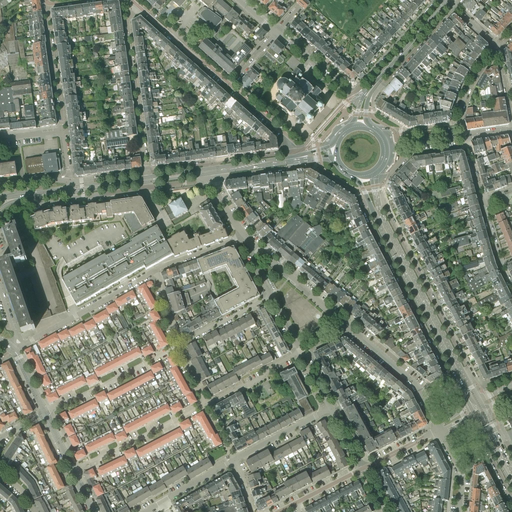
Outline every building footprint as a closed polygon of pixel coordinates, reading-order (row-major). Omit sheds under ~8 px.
[(6,0),(5,0),(0,4),(1,7),(1,9),(9,4),(6,0)] [(160,0),(153,7),(158,11),(166,2),(165,2),(167,0),(166,0),(160,0)] [(225,18),(232,10),(220,0),(175,0),(174,2),(179,8),(186,0),(198,0),(208,8),(207,9),(206,9),(205,9),(204,9),(203,9),(202,10),(198,14),(198,15),(198,16),(198,17),(213,29),(214,29),(215,29),(220,23),(225,18)] [(274,13),(282,4),(279,2),(280,0),(275,0),(276,0),(276,1),(269,9),(274,13)] [(305,10),(310,4),(306,0),(297,0),(297,1),(296,2),(305,10)] [(414,14),(418,9),(411,3),(408,7),(404,3),(406,0),(400,0),(400,1),(403,4),(414,14)] [(418,9),(422,4),(418,0),(408,0),(411,3),(418,9)] [(476,10),(477,9),(467,0),(466,0),(463,4),(463,7),(473,16),(477,11),(476,10)] [(481,10),(481,11),(484,8),(480,5),(479,4),(478,3),(481,1),(480,0),(467,0),(477,9),(478,8),(481,10)] [(112,12),(120,11),(119,3),(117,2),(108,3),(109,9),(112,9),(112,12)] [(286,10),(287,11),(292,7),(288,3),(286,5),(284,7),(282,4),(274,13),(279,18),(286,10)] [(511,17),(511,11),(504,3),(502,5),(507,10),(505,11),(511,17)] [(90,17),(97,16),(95,4),(88,5),(90,17)] [(104,15),(104,14),(102,4),(95,4),(97,16),(104,15)] [(409,18),(414,14),(403,4),(399,9),(400,10),(409,18)] [(84,18),(90,17),(88,5),(82,6),(84,18)] [(84,18),(82,6),(75,7),(76,19),(84,18)] [(69,20),(76,19),(75,7),(68,8),(69,20)] [(507,27),(511,23),(499,12),(494,8),(493,7),(491,9),(497,15),(497,14),(500,17),(499,19),(507,27)] [(66,20),(69,20),(68,8),(61,9),(62,18),(63,19),(66,19),(66,20)] [(61,18),(62,18),(61,9),(56,10),(51,10),(52,12),(53,21),(57,20),(62,19),(61,18)] [(234,23),(238,19),(237,18),(239,16),(232,10),(225,18),(230,23),(230,22),(232,24),(233,22),(234,23)] [(405,23),(409,18),(400,10),(398,12),(397,11),(394,14),(396,15),(405,23)] [(479,22),(483,18),(486,15),(481,11),(481,10),(474,17),(479,22)] [(511,23),(511,21),(511,17),(505,11),(503,12),(501,10),(499,12),(511,23)] [(110,20),(121,18),(120,11),(112,12),(108,13),(109,20),(110,20)] [(30,20),(43,18),(42,12),(31,13),(29,13),(30,20)] [(401,28),(405,23),(396,15),(394,18),(389,13),(387,16),(390,19),(401,28)] [(504,30),(507,27),(499,19),(495,16),(493,14),(491,15),(494,17),(493,18),(498,22),(497,24),(504,30)] [(291,26),(295,30),(304,21),(306,18),(304,16),(302,18),(299,16),(291,26)] [(451,17),(462,28),(463,28),(465,25),(455,16),(452,16),(451,17)] [(461,30),(462,28),(451,17),(448,21),(455,27),(457,26),(459,28),(461,30)] [(111,27),(122,26),(121,18),(110,20),(110,22),(111,27)] [(142,30),(143,28),(148,24),(142,18),(139,18),(136,20),(142,30)] [(396,33),(401,28),(390,19),(388,21),(386,18),(383,21),(396,32),(396,33)] [(243,31),(244,32),(250,24),(244,19),(242,21),(241,20),(240,21),(238,19),(234,23),(233,22),(232,24),(229,27),(232,29),(234,31),(235,30),(233,28),(236,25),(237,26),(242,30),(242,29),(244,30),(243,31)] [(147,40),(146,37),(143,37),(143,34),(142,34),(139,34),(139,32),(140,32),(139,31),(142,30),(136,20),(132,22),(134,42),(143,41),(147,40)] [(396,33),(396,32),(383,21),(382,20),(380,23),(385,27),(383,29),(383,30),(392,38),(396,33)] [(295,30),(300,34),(311,23),(308,21),(306,23),(304,21),(295,30)] [(305,39),(316,26),(314,24),(312,21),(311,23),(300,34),(305,39)] [(462,42),(465,37),(458,30),(455,27),(448,21),(443,26),(453,35),(455,33),(458,35),(459,37),(458,39),(462,42)] [(500,34),(504,30),(497,24),(495,22),(493,24),(494,25),(493,26),(496,29),(500,34)] [(4,30),(5,43),(9,66),(21,65),(20,64),(26,63),(25,58),(24,49),(26,49),(26,46),(24,47),(23,40),(15,41),(14,28),(13,23),(8,27),(4,30)] [(31,33),(44,31),(43,24),(30,26),(31,33)] [(144,33),(147,35),(153,29),(148,24),(143,28),(145,29),(146,30),(144,32),(144,33)] [(252,33),(251,33),(255,29),(250,24),(244,32),(246,34),(245,35),(245,34),(244,35),(248,38),(248,37),(252,33)] [(500,34),(496,29),(493,26),(491,24),(487,28),(492,33),(496,36),(498,36),(500,34)] [(310,43),(315,47),(326,35),(324,33),(325,32),(322,29),(320,28),(317,25),(316,26),(305,39),(310,43)] [(112,34),(123,32),(122,26),(111,27),(112,34)] [(452,36),(453,35),(443,26),(439,30),(449,40),(450,38),(448,35),(449,33),(452,36)] [(254,42),(258,45),(262,41),(265,36),(268,33),(262,28),(260,30),(258,28),(255,32),(256,33),(254,35),(257,38),(256,39),(257,41),(256,40),(254,42)] [(149,37),(154,41),(160,34),(153,29),(147,35),(146,37),(147,40),(149,37)] [(383,47),(388,43),(381,36),(380,36),(374,30),(372,33),(376,37),(374,39),(383,47)] [(388,43),(392,38),(383,30),(381,32),(379,30),(377,32),(381,36),(388,43)] [(434,35),(442,42),(447,47),(453,53),(451,55),(457,58),(459,55),(461,52),(456,49),(457,48),(453,44),(450,41),(449,40),(439,30),(434,35)] [(56,40),(67,38),(66,32),(65,32),(55,33),(56,40)] [(112,34),(100,35),(101,38),(114,37),(115,42),(124,41),(123,32),(112,34)] [(155,46),(157,48),(165,39),(160,34),(154,41),(153,42),(152,43),(155,46)] [(466,36),(470,40),(483,53),(488,48),(488,45),(478,37),(476,40),(474,39),(471,36),(468,34),(466,36)] [(320,52),(327,43),(325,41),(326,40),(326,41),(329,38),(326,35),(315,47),(320,52)] [(430,40),(444,54),(447,51),(440,45),(442,42),(434,35),(430,40)] [(461,52),(465,46),(466,46),(469,42),(470,40),(466,36),(465,37),(462,42),(458,39),(457,39),(453,44),(457,48),(456,49),(461,52)] [(56,46),(68,44),(68,40),(70,39),(69,38),(68,38),(67,38),(56,40),(56,46)] [(379,52),(383,47),(374,39),(373,38),(369,43),(379,52)] [(162,48),(164,50),(170,44),(165,39),(157,48),(156,49),(159,52),(160,50),(162,48)] [(199,48),(207,55),(214,47),(206,39),(199,48)] [(324,56),(331,49),(332,47),(330,46),(331,45),(330,44),(332,42),(330,40),(327,43),(320,52),(324,56)] [(374,57),(379,52),(369,43),(365,40),(363,42),(367,47),(365,49),(366,50),(374,57)] [(442,56),(444,54),(430,40),(426,45),(435,54),(437,55),(438,53),(442,56)] [(479,57),(483,53),(470,40),(469,42),(466,46),(472,51),(479,57)] [(112,49),(125,47),(124,41),(115,42),(110,43),(110,46),(110,47),(107,47),(108,50),(112,49)] [(222,69),(230,76),(239,66),(249,54),(254,49),(246,41),(240,48),(241,48),(231,59),(222,69)] [(284,61),(284,59),(285,58),(280,54),(285,49),(277,41),(267,53),(269,55),(277,62),(277,61),(280,64),(281,64),(284,61)] [(9,66),(5,43),(0,45),(0,69),(1,71),(4,69),(9,66)] [(33,52),(46,50),(46,47),(47,46),(46,43),(35,45),(32,45),(33,52)] [(58,53),(71,51),(71,47),(69,47),(69,44),(68,44),(56,46),(57,49),(58,50),(58,53)] [(165,53),(168,55),(175,48),(170,44),(164,50),(166,52),(165,53)] [(222,69),(231,59),(227,55),(226,57),(222,53),(222,52),(222,51),(222,50),(216,45),(214,47),(207,55),(222,69)] [(370,62),(374,57),(366,50),(364,52),(361,49),(357,45),(355,48),(357,50),(358,51),(359,52),(362,54),(370,62)] [(421,50),(430,59),(435,63),(438,61),(436,59),(433,57),(435,54),(426,45),(421,50)] [(136,54),(145,53),(145,50),(149,49),(148,46),(146,46),(144,47),(135,48),(136,54)] [(475,63),(479,57),(472,51),(466,46),(465,46),(461,52),(462,53),(463,54),(475,63)] [(169,59),(171,61),(179,52),(175,48),(168,55),(166,57),(169,59)] [(329,60),(338,51),(335,49),(333,51),(331,49),(324,56),(329,60)] [(334,65),(341,58),(338,56),(342,52),(339,49),(338,51),(329,60),(334,65)] [(34,62),(47,60),(47,57),(48,56),(48,55),(47,54),(46,50),(33,52),(34,62)] [(428,62),(430,59),(421,50),(417,55),(429,66),(431,64),(428,62)] [(59,60),(71,58),(70,55),(72,55),(71,51),(58,53),(59,56),(58,57),(58,59),(59,60)] [(174,66),(174,67),(184,56),(179,52),(171,61),(173,64),(172,65),(174,66)] [(113,58),(108,58),(108,62),(127,60),(126,53),(113,55),(113,58)] [(366,67),(370,62),(362,54),(360,56),(359,55),(356,58),(357,59),(366,67)] [(471,68),(475,63),(463,54),(461,56),(464,59),(463,62),(471,68)] [(427,68),(429,66),(417,55),(412,60),(422,69),(425,67),(427,68)] [(178,68),(180,70),(189,61),(184,56),(174,67),(177,69),(178,68)] [(334,65),(339,69),(347,61),(348,59),(346,57),(345,58),(342,56),(341,58),(334,65)] [(60,67),(73,65),(73,61),(71,61),(71,58),(59,60),(60,61),(59,62),(59,63),(60,64),(60,67)] [(344,73),(349,68),(350,66),(353,63),(353,59),(350,63),(347,61),(339,69),(344,73)] [(362,71),(366,67),(357,59),(354,61),(356,63),(354,64),(355,65),(362,71)] [(37,69),(49,67),(48,67),(49,66),(49,64),(48,63),(47,60),(34,62),(35,66),(36,66),(37,69)] [(419,71),(422,69),(412,60),(408,65),(421,78),(424,75),(419,71)] [(468,72),(471,68),(463,62),(461,61),(460,63),(456,60),(454,63),(468,72)] [(183,77),(184,76),(194,65),(189,61),(180,70),(176,75),(178,77),(180,75),(183,77)] [(464,79),(468,72),(454,63),(453,62),(451,65),(456,68),(454,70),(452,68),(450,71),(453,73),(464,79)] [(139,73),(150,71),(149,68),(150,68),(155,67),(154,64),(147,65),(138,66),(139,73)] [(61,74),(73,72),(72,69),(74,69),(73,65),(60,67),(61,70),(60,71),(60,72),(61,73),(61,74)] [(190,80),(193,75),(199,69),(194,65),(184,76),(187,78),(186,79),(188,81),(189,82),(190,80)] [(358,76),(362,71),(355,65),(351,70),(354,73),(358,76)] [(423,79),(421,78),(408,65),(403,70),(412,78),(413,79),(415,76),(418,78),(420,81),(423,79)] [(114,74),(129,72),(128,66),(114,67),(111,68),(112,70),(112,74),(114,74)] [(38,77),(50,74),(49,74),(50,73),(50,71),(49,70),(49,67),(37,69),(35,69),(36,73),(37,73),(38,77)] [(302,73),(297,68),(292,74),(293,76),(289,81),(290,82),(289,83),(287,81),(285,80),(283,80),(281,80),(280,81),(279,82),(278,82),(277,84),(277,85),(277,87),(277,89),(278,90),(279,91),(281,93),(280,94),(279,93),(278,93),(278,94),(277,94),(276,95),(276,96),(276,97),(276,98),(276,99),(277,99),(276,99),(281,104),(279,106),(283,109),(282,110),(283,111),(284,111),(285,112),(285,113),(287,114),(288,113),(291,116),(293,115),(297,118),(296,120),(296,121),(296,122),(297,124),(298,124),(300,124),(301,124),(302,123),(303,124),(303,123),(305,125),(307,123),(310,125),(314,120),(313,119),(314,118),(314,117),(317,113),(318,113),(319,112),(320,113),(324,108),(322,107),(324,104),(322,102),(323,102),(317,97),(321,92),(315,87),(313,90),(310,88),(311,87),(310,87),(310,85),(309,84),(308,84),(307,84),(306,83),(306,84),(303,81),(305,79),(302,76),(302,75),(301,74),(302,73)] [(354,73),(351,70),(349,68),(344,73),(349,78),(351,80),(351,82),(351,83),(353,83),(354,83),(355,81),(354,80),(358,76),(354,73)] [(483,75),(490,80),(495,77),(498,74),(497,68),(496,68),(491,69),(489,72),(485,72),(483,75)] [(191,83),(193,84),(203,73),(199,69),(193,75),(195,77),(191,82),(191,83)] [(259,75),(257,73),(252,69),(245,76),(253,83),(259,75)] [(410,80),(412,78),(403,70),(399,75),(411,86),(414,83),(410,80)] [(62,80),(75,79),(75,75),(73,75),(73,72),(61,74),(62,74),(61,75),(61,77),(62,78),(62,80)] [(198,84),(200,85),(208,77),(203,73),(193,84),(196,87),(198,84)] [(461,85),(464,79),(453,73),(451,76),(448,74),(446,78),(449,79),(461,85)] [(489,87),(494,87),(495,92),(502,91),(501,83),(499,74),(498,74),(495,77),(490,80),(488,82),(489,87)] [(414,88),(411,86),(399,75),(394,80),(402,87),(402,88),(403,87),(404,89),(406,86),(411,91),(414,88)] [(491,102),(491,100),(489,87),(488,82),(490,80),(483,75),(479,81),(475,88),(478,89),(481,111),(488,109),(487,103),(491,102)] [(140,85),(152,83),(152,81),(157,80),(156,76),(140,79),(140,85)] [(253,85),(251,84),(253,83),(245,76),(239,84),(246,90),(248,88),(249,89),(253,85)] [(199,90),(202,93),(212,81),(208,77),(200,85),(200,86),(195,91),(196,92),(199,90)] [(114,79),(109,80),(110,86),(116,85),(130,83),(129,78),(114,79)] [(442,84),(458,91),(461,85),(449,79),(448,82),(442,80),(441,83),(442,84)] [(394,80),(389,86),(397,93),(402,87),(394,80)] [(12,88),(15,113),(19,113),(20,113),(19,100),(23,99),(25,99),(25,96),(32,95),(30,81),(16,83),(11,83),(12,88)] [(200,95),(204,98),(216,85),(212,81),(202,93),(200,95)] [(64,92),(76,90),(76,87),(81,87),(84,86),(84,82),(81,83),(63,85),(63,88),(63,89),(63,90),(64,91),(64,92)] [(141,90),(150,89),(154,88),(154,84),(157,84),(156,82),(152,83),(140,85),(141,90)] [(456,97),(458,91),(442,84),(441,86),(442,86),(441,91),(444,92),(456,97)] [(213,95),(215,97),(221,89),(216,85),(204,98),(207,101),(213,95)] [(381,96),(387,100),(390,96),(392,98),(397,93),(389,86),(385,91),(382,95),(381,96)] [(34,96),(52,93),(52,90),(53,89),(52,88),(51,87),(40,88),(39,88),(39,92),(38,92),(34,92),(34,93),(34,96)] [(8,114),(15,113),(12,88),(4,89),(0,91),(0,130),(5,130),(10,129),(8,114)] [(215,102),(218,105),(227,94),(221,89),(215,97),(209,104),(212,106),(215,102)] [(65,98),(77,97),(76,90),(64,92),(64,95),(64,96),(64,97),(65,98)] [(438,98),(454,103),(456,97),(444,92),(443,96),(438,94),(437,97),(438,98)] [(44,102),(53,101),(53,97),(54,96),(53,94),(52,94),(52,93),(34,96),(39,95),(40,102),(44,102)] [(154,98),(159,98),(159,94),(142,97),(143,103),(155,101),(154,98)] [(222,109),(224,107),(231,99),(227,94),(218,105),(220,107),(222,109)] [(423,127),(430,126),(426,102),(425,103),(424,95),(419,96),(421,108),(423,127)] [(387,100),(381,96),(375,106),(376,109),(379,111),(384,114),(391,103),(390,103),(390,102),(387,100)] [(66,106),(78,105),(79,104),(78,97),(77,97),(65,98),(65,99),(64,100),(64,101),(66,102),(66,106)] [(436,125),(434,109),(434,106),(433,106),(432,97),(426,97),(426,102),(430,126),(436,125)] [(439,107),(442,124),(447,123),(450,121),(451,112),(454,103),(438,98),(439,105),(439,107)] [(496,113),(506,112),(505,103),(504,98),(497,100),(491,100),(491,102),(492,105),(493,112),(493,113),(496,113)] [(222,114),(225,116),(237,103),(231,99),(224,107),(226,109),(222,114)] [(384,114),(388,117),(396,105),(398,102),(395,100),(393,104),(391,103),(384,114)] [(45,108),(54,107),(54,103),(55,102),(54,101),(53,101),(44,102),(44,104),(40,105),(40,107),(37,107),(38,109),(45,108)] [(144,109),(157,107),(157,104),(157,101),(155,101),(143,103),(144,109)] [(408,129),(410,129),(417,128),(414,109),(413,101),(409,108),(407,112),(400,124),(408,129)] [(112,111),(134,108),(133,102),(120,103),(120,107),(118,107),(114,107),(114,109),(112,109),(112,111)] [(234,118),(236,115),(242,108),(237,103),(225,116),(223,118),(226,121),(232,114),(234,116),(233,117),(234,118)] [(400,124),(407,112),(404,110),(407,105),(406,104),(405,103),(403,105),(394,120),(400,124)] [(35,121),(33,104),(32,104),(31,105),(31,107),(24,108),(26,123),(20,123),(21,130),(36,128),(35,121)] [(388,117),(394,120),(403,105),(400,104),(398,107),(396,105),(388,117)] [(67,113),(80,111),(83,111),(83,109),(80,109),(80,107),(78,108),(78,105),(66,106),(65,107),(65,109),(67,109),(67,113)] [(42,116),(55,114),(55,110),(56,109),(55,108),(54,107),(45,108),(45,111),(41,112),(41,114),(38,114),(39,116),(42,116)] [(436,125),(442,124),(439,107),(436,107),(436,109),(434,109),(436,125)] [(122,116),(134,115),(134,108),(112,111),(112,113),(116,113),(116,115),(122,114),(122,116)] [(231,125),(234,127),(248,113),(242,108),(236,115),(238,118),(232,124),(231,125)] [(417,128),(423,127),(421,108),(418,108),(414,109),(417,128)] [(467,131),(476,129),(473,118),(472,108),(467,108),(465,115),(464,120),(467,131)] [(476,129),(483,128),(481,114),(478,115),(478,118),(475,118),(475,114),(476,114),(476,108),(475,108),(473,108),(472,108),(473,118),(476,129)] [(506,112),(496,113),(493,113),(493,112),(490,112),(490,109),(488,109),(481,111),(481,114),(483,128),(493,126),(498,126),(508,125),(509,123),(508,118),(506,112)] [(68,120),(86,117),(88,117),(87,113),(85,113),(86,113),(80,114),(80,111),(67,113),(66,114),(66,116),(68,116),(68,120)] [(20,123),(19,113),(15,113),(8,114),(10,129),(10,131),(21,130),(20,123)] [(242,124),(244,127),(252,117),(248,113),(234,127),(237,130),(238,129),(242,124)] [(117,124),(135,122),(134,115),(122,116),(122,120),(116,120),(117,122),(117,124)] [(69,127),(83,125),(83,122),(87,121),(86,117),(68,120),(69,123),(68,124),(68,126),(69,126),(69,127)] [(246,135),(252,129),(258,122),(252,117),(244,127),(247,129),(243,133),(246,135)] [(253,138),(257,134),(263,127),(258,122),(252,129),(254,131),(250,135),(251,136),(252,137),(253,138)] [(70,133),(82,131),(82,129),(83,128),(83,125),(69,127),(70,130),(69,131),(69,132),(70,133)] [(259,142),(259,141),(268,131),(263,127),(257,134),(259,136),(256,140),(259,142)] [(105,132),(106,140),(129,137),(137,136),(136,128),(125,130),(105,132)] [(71,140),(84,138),(83,131),(82,131),(70,133),(70,136),(70,137),(70,139),(71,139),(71,140)] [(233,138),(232,131),(228,131),(229,144),(226,144),(228,156),(235,155),(233,138)] [(267,142),(268,141),(273,136),(268,131),(259,141),(261,143),(263,140),(267,142)] [(255,152),(254,144),(254,143),(253,143),(253,138),(249,137),(249,136),(246,135),(246,138),(248,153),(255,152)] [(266,151),(278,149),(277,139),(273,136),(268,141),(269,142),(270,145),(265,146),(266,151)] [(508,148),(511,147),(510,144),(510,142),(508,136),(500,137),(503,146),(507,145),(508,148)] [(149,146),(161,144),(163,144),(162,140),(160,141),(159,137),(148,139),(149,146)] [(235,155),(241,154),(240,144),(239,137),(233,138),(235,155)] [(492,148),(496,148),(496,147),(498,147),(496,137),(488,139),(492,148)] [(71,147),(87,145),(87,141),(85,141),(85,138),(84,138),(71,140),(71,143),(71,144),(71,147)] [(127,138),(106,140),(107,147),(128,144),(127,138)] [(241,154),(248,153),(246,138),(242,138),(243,143),(240,144),(241,154)] [(197,160),(196,151),(194,151),(192,139),(188,140),(189,143),(188,143),(189,145),(191,161),(197,160)] [(486,157),(487,157),(489,162),(496,159),(494,155),(492,148),(488,139),(481,140),(486,157)] [(197,160),(203,160),(202,150),(199,150),(198,140),(194,141),(196,151),(197,160)] [(490,166),(489,162),(487,157),(486,157),(481,140),(476,141),(481,159),(484,166),(488,165),(489,168),(491,167),(490,166)] [(479,160),(481,159),(476,141),(471,142),(474,155),(477,154),(479,160)] [(255,152),(266,151),(265,146),(261,146),(261,143),(254,144),(255,152)] [(150,156),(159,155),(160,155),(159,152),(163,152),(162,148),(161,148),(161,144),(149,146),(150,156)] [(72,154),(82,152),(84,152),(83,149),(88,148),(87,145),(71,147),(72,154)] [(503,161),(511,158),(511,147),(508,148),(501,150),(501,151),(497,153),(494,155),(496,159),(489,162),(490,166),(502,162),(503,161)] [(174,164),(172,151),(171,148),(168,148),(168,153),(165,154),(165,156),(166,165),(174,164)] [(111,172),(117,171),(115,156),(114,150),(107,151),(109,162),(111,172)] [(458,169),(467,167),(464,154),(461,152),(456,153),(457,162),(458,166),(458,169)] [(450,153),(443,154),(445,164),(446,178),(451,177),(450,172),(449,171),(449,168),(452,168),(452,167),(450,153)] [(443,154),(437,155),(430,156),(432,166),(435,166),(436,173),(436,175),(439,175),(440,178),(442,177),(442,175),(443,175),(443,172),(442,165),(445,164),(443,154)] [(27,175),(44,173),(61,170),(59,155),(42,157),(25,160),(27,175)] [(130,159),(132,169),(140,168),(141,166),(140,155),(135,155),(136,158),(130,159)] [(150,156),(151,162),(151,165),(153,166),(161,165),(166,165),(165,156),(159,157),(159,155),(150,156)] [(117,171),(126,170),(124,162),(119,162),(118,160),(118,156),(115,156),(117,171)] [(433,173),(432,166),(430,156),(424,157),(425,167),(429,167),(429,173),(433,173)] [(83,164),(90,163),(89,157),(84,158),(73,160),(74,166),(83,164)] [(426,169),(425,167),(424,157),(414,158),(413,158),(412,159),(409,163),(417,171),(420,168),(422,168),(422,170),(426,169)] [(488,170),(486,170),(487,174),(490,180),(495,179),(496,179),(494,175),(499,173),(501,172),(502,172),(509,169),(511,175),(511,174),(511,158),(503,161),(504,163),(503,163),(504,165),(503,166),(502,162),(498,163),(490,166),(491,167),(491,168),(488,170)] [(479,160),(476,161),(480,176),(487,174),(486,170),(485,169),(484,166),(481,159),(479,160)] [(104,173),(111,172),(109,162),(106,163),(105,160),(102,161),(104,173)] [(84,176),(91,175),(90,166),(90,163),(83,164),(84,176)] [(404,168),(421,184),(424,180),(421,178),(423,176),(417,171),(409,163),(404,168)] [(78,177),(84,176),(83,164),(74,166),(75,175),(78,177)] [(0,177),(17,176),(16,165),(0,167),(0,177)] [(460,176),(469,173),(467,167),(458,169),(459,171),(452,172),(453,177),(460,176)] [(417,188),(421,184),(404,168),(402,170),(400,172),(417,188)] [(310,170),(304,171),(304,182),(303,190),(307,184),(314,172),(310,170)] [(304,171),(296,172),(299,189),(300,189),(300,194),(303,194),(303,190),(304,182),(304,171)] [(286,173),(288,182),(289,187),(292,210),(300,208),(303,203),(301,202),(299,189),(296,172),(286,173)] [(306,191),(309,193),(320,175),(314,172),(307,184),(309,185),(306,191)] [(395,177),(405,186),(407,188),(410,184),(411,185),(411,187),(423,198),(426,197),(417,188),(400,172),(396,176),(395,177)] [(461,182),(471,180),(469,173),(460,176),(461,182)] [(279,191),(282,191),(280,174),(274,175),(275,185),(278,185),(279,191)] [(495,191),(490,180),(487,174),(480,176),(482,183),(485,194),(495,191)] [(267,176),(270,193),(270,194),(273,194),(273,191),(272,186),(275,185),(274,175),(267,176)] [(314,209),(321,198),(331,182),(320,175),(309,193),(303,203),(307,205),(308,205),(310,206),(309,206),(314,209)] [(267,176),(259,177),(261,194),(262,202),(271,201),(270,194),(270,193),(267,176)] [(507,186),(507,185),(504,177),(504,176),(503,177),(501,177),(497,178),(498,181),(500,189),(507,186)] [(259,177),(252,178),(253,188),(253,189),(254,195),(256,198),(258,203),(262,202),(261,194),(259,177)] [(403,188),(405,186),(395,177),(391,182),(398,188),(403,194),(406,191),(403,188)] [(242,190),(247,189),(246,179),(235,180),(237,190),(237,194),(239,193),(242,192),(242,190)] [(495,191),(500,189),(498,181),(495,182),(495,179),(490,180),(495,191)] [(237,194),(237,190),(235,180),(231,181),(225,182),(224,185),(227,192),(231,197),(237,194)] [(442,198),(452,195),(474,189),(471,180),(461,182),(463,189),(459,189),(459,186),(439,192),(440,192),(434,194),(433,191),(431,192),(431,193),(431,192),(434,200),(442,198)] [(323,209),(326,204),(337,186),(331,182),(321,198),(323,199),(317,210),(319,211),(321,212),(323,209)] [(389,191),(391,194),(398,191),(396,188),(398,188),(391,182),(387,186),(387,189),(389,191)] [(333,205),(342,189),(337,186),(326,204),(331,207),(333,205)] [(337,205),(339,207),(348,192),(342,189),(333,205),(335,206),(336,205),(337,205)] [(461,199),(475,195),(474,189),(452,195),(453,199),(461,197),(461,199)] [(398,190),(398,191),(391,194),(392,196),(391,197),(392,197),(394,200),(401,197),(402,196),(402,195),(401,194),(400,194),(398,190)] [(345,210),(348,204),(353,196),(348,192),(339,207),(342,208),(344,210),(345,210)] [(234,203),(242,198),(239,193),(237,194),(231,197),(234,203)] [(398,210),(407,205),(411,204),(408,197),(407,198),(405,195),(403,196),(402,196),(401,197),(394,200),(396,205),(398,210)] [(478,206),(477,202),(475,195),(465,198),(445,204),(448,213),(463,209),(463,210),(478,206)] [(349,208),(358,205),(355,197),(353,196),(348,204),(349,208)] [(234,203),(238,209),(248,203),(244,197),(242,198),(234,203)] [(113,218),(113,216),(124,215),(134,233),(155,221),(155,220),(154,213),(150,213),(147,208),(142,199),(140,198),(115,202),(111,202),(111,204),(108,204),(108,203),(105,203),(105,205),(106,214),(107,219),(113,218)] [(170,215),(168,216),(171,221),(188,211),(181,199),(168,206),(169,206),(166,208),(170,215)] [(200,211),(211,205),(208,201),(199,206),(199,207),(198,208),(200,211)] [(250,225),(263,213),(270,208),(266,204),(262,202),(258,203),(257,203),(260,207),(254,212),(245,219),(250,225)] [(238,209),(242,215),(250,208),(252,207),(249,203),(248,203),(238,209)] [(102,215),(106,214),(105,205),(97,206),(96,204),(88,205),(88,207),(84,208),(85,219),(90,218),(90,221),(95,220),(94,216),(102,215)] [(215,231),(222,227),(223,227),(211,205),(200,211),(199,212),(211,233),(215,231)] [(346,216),(360,211),(358,205),(349,208),(346,209),(348,212),(345,213),(346,216)] [(401,216),(413,210),(412,208),(410,209),(407,205),(398,210),(401,216)] [(466,215),(480,211),(478,206),(463,210),(460,211),(461,212),(461,213),(465,212),(466,215)] [(81,220),(85,219),(84,208),(79,208),(79,207),(71,208),(71,209),(67,210),(68,221),(73,221),(73,223),(81,222),(81,220)] [(242,215),(245,219),(254,212),(250,208),(242,215)] [(64,222),(68,221),(67,210),(62,211),(62,209),(53,210),(54,212),(48,212),(51,224),(55,223),(56,225),(64,224),(64,222)] [(404,223),(416,216),(415,213),(413,210),(401,216),(404,223)] [(494,214),(497,220),(510,214),(510,212),(507,213),(507,212),(506,213),(505,210),(502,211),(494,214)] [(351,222),(363,217),(360,211),(346,216),(346,219),(349,218),(351,222)] [(469,222),(482,218),(480,211),(466,215),(465,216),(467,222),(469,222)] [(47,225),(51,224),(48,212),(43,214),(43,213),(35,216),(35,217),(31,219),(35,230),(39,228),(40,230),(41,230),(48,227),(47,225)] [(407,229),(416,225),(427,219),(423,212),(416,216),(404,223),(407,229)] [(254,230),(263,222),(261,220),(266,216),(263,213),(250,225),(254,230)] [(498,224),(506,221),(506,219),(509,217),(511,216),(510,214),(497,220),(498,224)] [(267,244),(273,249),(300,218),(296,215),(292,218),(277,234),(267,244)] [(350,233),(367,225),(363,217),(351,222),(353,228),(349,230),(350,233)] [(273,249),(277,253),(304,222),(300,218),(273,249)] [(471,228),(483,225),(482,218),(469,222),(470,228),(471,228)] [(254,230),(259,235),(270,224),(271,223),(269,220),(264,223),(263,222),(254,230)] [(277,253),(283,257),(309,226),(304,222),(277,253)] [(146,270),(160,262),(173,255),(166,242),(157,226),(156,226),(155,223),(130,237),(130,236),(125,238),(126,239),(118,244),(118,243),(113,245),(114,246),(106,251),(105,250),(100,252),(103,256),(62,280),(77,306),(144,267),(146,270)] [(502,234),(511,230),(510,228),(511,226),(511,223),(500,229),(502,234)] [(259,235),(263,240),(272,231),(273,230),(270,228),(272,227),(270,224),(259,235)] [(32,326),(15,277),(12,268),(17,266),(16,263),(21,262),(22,263),(27,261),(25,254),(24,254),(18,237),(19,237),(20,238),(24,236),(20,226),(17,227),(16,225),(14,226),(15,228),(5,232),(14,258),(9,260),(9,259),(0,262),(0,266),(23,332),(32,329),(33,330),(35,329),(34,325),(32,326)] [(356,233),(357,236),(369,231),(367,225),(350,233),(349,233),(350,236),(356,233)] [(411,236),(423,230),(424,229),(425,228),(423,225),(421,226),(421,225),(418,227),(416,225),(407,229),(411,236)] [(473,235),(485,232),(483,225),(471,228),(472,231),(473,235)] [(283,257),(288,262),(315,231),(312,229),(309,226),(283,257)] [(312,229),(315,231),(320,235),(323,234),(320,226),(312,229)] [(192,250),(209,244),(219,240),(228,237),(225,230),(224,230),(222,227),(215,231),(211,233),(206,235),(201,237),(200,234),(194,236),(195,239),(189,241),(188,239),(184,232),(167,241),(168,242),(166,242),(173,255),(174,254),(175,257),(192,250)] [(414,242),(425,236),(426,236),(425,235),(425,234),(423,230),(411,236),(414,242)] [(263,240),(267,244),(277,234),(275,232),(274,233),(272,231),(263,240)] [(288,262),(294,266),(320,235),(315,231),(288,262)] [(356,242),(357,244),(372,237),(369,231),(357,236),(359,240),(356,242)] [(476,243),(480,242),(488,240),(485,232),(473,235),(450,241),(453,250),(476,243)] [(299,271),(308,261),(325,240),(320,235),(294,266),(299,271)] [(417,247),(427,242),(425,239),(427,239),(425,236),(414,242),(417,247)] [(362,245),(364,249),(375,243),(372,237),(357,244),(356,245),(357,248),(362,245)] [(420,254),(432,247),(431,245),(437,241),(435,238),(427,242),(417,247),(420,254)] [(480,248),(489,245),(488,240),(480,242),(476,243),(477,245),(477,248),(480,248)] [(365,252),(361,254),(362,257),(378,249),(375,243),(364,249),(365,252)] [(482,253),(491,251),(489,245),(480,248),(481,250),(482,253)] [(424,261),(432,256),(438,253),(436,250),(434,246),(432,247),(420,254),(424,261)] [(236,309),(240,306),(245,304),(247,303),(255,299),(260,296),(257,291),(253,283),(253,282),(250,278),(248,273),(245,269),(243,264),(240,259),(240,258),(236,251),(234,247),(229,248),(221,251),(219,252),(213,254),(207,256),(202,258),(197,260),(202,275),(203,276),(208,274),(213,272),(219,270),(225,267),(226,267),(228,272),(231,276),(233,281),(236,286),(237,289),(233,292),(228,294),(223,296),(219,299),(214,301),(219,310),(222,316),(226,314),(227,314),(231,311),(236,309)] [(369,257),(370,260),(381,255),(378,249),(362,257),(360,259),(361,261),(369,257)] [(493,257),(491,251),(482,253),(483,256),(481,257),(482,260),(493,257)] [(427,267),(443,259),(444,258),(441,254),(437,257),(438,257),(436,258),(434,259),(432,256),(424,261),(427,267)] [(367,269),(370,268),(384,261),(381,255),(370,260),(372,263),(368,265),(366,267),(367,269)] [(334,263),(337,266),(343,259),(339,256),(334,263)] [(459,266),(461,271),(468,269),(478,266),(478,264),(484,263),(485,268),(495,264),(493,257),(482,260),(477,261),(459,266)] [(430,273),(441,267),(440,265),(445,262),(443,259),(427,267),(430,273)] [(197,277),(202,275),(197,260),(192,262),(197,275),(197,277)] [(299,271),(303,274),(312,264),(308,261),(299,271)] [(377,267),(378,270),(387,266),(384,261),(370,268),(371,270),(377,267)] [(194,276),(197,275),(192,262),(187,264),(190,272),(192,272),(194,276)] [(192,276),(190,272),(187,264),(183,266),(186,274),(187,278),(188,277),(192,276)] [(307,278),(312,271),(316,267),(312,264),(303,274),(307,278)] [(465,281),(467,285),(498,270),(495,264),(485,268),(480,270),(481,273),(478,275),(465,281)] [(434,280),(446,273),(444,271),(447,269),(445,265),(441,267),(430,273),(434,280)] [(182,276),(186,274),(183,266),(176,268),(180,279),(183,278),(182,276)] [(374,276),(375,279),(390,272),(387,266),(378,270),(374,272),(375,275),(374,276)] [(175,281),(180,279),(176,268),(171,270),(175,281)] [(307,278),(311,281),(320,271),(318,269),(314,273),(312,271),(307,278)] [(172,287),(175,286),(173,282),(175,281),(171,270),(167,272),(172,287)] [(472,293),(488,284),(488,283),(492,281),(501,277),(498,270),(467,285),(472,293)] [(311,281),(315,285),(323,275),(321,274),(322,272),(320,271),(311,281)] [(169,288),(172,287),(167,272),(161,273),(164,282),(166,281),(169,288)] [(375,279),(378,284),(392,276),(390,272),(375,279)] [(437,287),(447,281),(448,281),(446,278),(450,276),(448,272),(446,273),(434,280),(437,287)] [(315,285),(319,288),(327,278),(325,276),(323,275),(315,285)] [(396,284),(396,283),(392,276),(378,284),(375,285),(379,292),(396,284)] [(501,277),(492,281),(492,283),(491,284),(492,285),(491,286),(492,288),(493,287),(503,283),(501,277)] [(323,291),(331,282),(327,278),(319,288),(323,291)] [(328,296),(329,294),(335,287),(341,281),(339,279),(335,284),(335,283),(333,285),(331,282),(323,291),(326,294),(328,296)] [(437,287),(440,293),(458,284),(456,280),(448,283),(447,281),(437,287)] [(139,294),(148,289),(152,286),(153,284),(152,282),(150,282),(138,288),(138,289),(136,291),(138,295),(139,294)] [(503,283),(493,287),(495,290),(496,290),(497,293),(506,288),(503,283)] [(379,293),(376,294),(378,297),(381,296),(382,296),(383,294),(386,293),(387,295),(399,289),(396,284),(379,292),(379,293)] [(443,298),(453,293),(452,291),(459,287),(458,284),(440,293),(443,298)] [(334,299),(340,291),(341,290),(344,287),(342,285),(339,288),(338,289),(335,287),(329,294),(332,297),(334,299)] [(167,295),(174,293),(174,291),(172,287),(169,288),(166,289),(167,295)] [(506,288),(497,293),(477,303),(480,310),(482,308),(498,300),(509,294),(506,288)] [(139,294),(142,298),(150,293),(148,289),(139,294)] [(384,304),(396,298),(402,295),(399,289),(387,295),(389,297),(383,301),(384,304)] [(136,298),(133,291),(128,294),(133,302),(137,300),(136,298)] [(339,303),(346,295),(344,293),(343,294),(340,291),(334,299),(337,301),(337,302),(339,303)] [(443,298),(446,305),(465,295),(464,295),(462,291),(454,295),(453,293),(443,298)] [(173,315),(177,314),(181,311),(183,309),(185,309),(184,308),(183,308),(183,306),(184,306),(183,302),(182,302),(181,300),(182,300),(181,295),(180,296),(179,294),(181,294),(180,293),(178,292),(174,293),(167,295),(173,315)] [(142,298),(144,303),(153,298),(150,293),(142,298)] [(344,308),(344,307),(350,300),(351,299),(349,297),(351,296),(348,293),(346,295),(339,303),(342,306),(344,308)] [(129,305),(133,302),(128,294),(124,296),(129,305)] [(498,300),(500,306),(511,300),(511,299),(509,294),(498,300)] [(222,316),(219,310),(214,301),(211,295),(206,298),(208,302),(209,304),(217,319),(222,316)] [(393,306),(396,305),(405,300),(402,295),(396,298),(384,304),(386,306),(392,303),(393,306)] [(449,310),(460,305),(459,302),(466,298),(465,295),(446,305),(449,310)] [(124,307),(129,305),(124,296),(120,298),(124,307)] [(120,310),(124,307),(120,298),(115,301),(119,307),(120,310)] [(144,303),(146,307),(155,302),(153,298),(144,303)] [(349,312),(355,304),(356,303),(354,301),(353,302),(350,300),(344,307),(347,310),(349,312)] [(396,311),(407,306),(405,300),(396,305),(393,306),(394,308),(388,311),(390,314),(396,311)] [(501,313),(511,307),(511,300),(505,304),(504,305),(505,308),(501,310),(502,312),(501,312),(501,313)] [(149,311),(154,308),(157,306),(155,302),(146,307),(149,311)] [(115,314),(120,312),(115,303),(111,306),(115,314)] [(213,321),(217,319),(209,304),(207,305),(208,309),(207,310),(213,321)] [(354,316),(360,309),(361,308),(359,306),(358,306),(355,304),(349,312),(352,314),(354,316)] [(449,310),(453,317),(468,309),(467,307),(466,305),(462,307),(460,305),(449,310)] [(111,317),(115,314),(111,306),(106,308),(111,317)] [(208,323),(213,321),(207,310),(205,311),(203,306),(200,308),(202,312),(208,323)] [(396,311),(398,317),(410,311),(407,306),(396,311)] [(260,316),(268,312),(266,308),(264,307),(257,311),(260,316)] [(506,314),(508,317),(511,314),(511,307),(501,313),(500,314),(502,317),(506,314)] [(356,320),(358,321),(365,313),(363,311),(362,311),(360,309),(354,316),(353,316),(356,319),(356,320)] [(456,324),(467,317),(466,314),(470,313),(469,311),(468,309),(453,317),(456,324)] [(110,317),(106,310),(102,313),(107,322),(111,319),(110,317)] [(149,319),(158,314),(155,310),(149,314),(147,315),(149,319)] [(359,322),(364,327),(374,313),(372,311),(368,316),(365,314),(359,322)] [(395,325),(402,322),(413,316),(410,311),(398,317),(400,319),(394,322),(395,325)] [(204,326),(208,323),(202,312),(198,314),(198,315),(204,326)] [(263,321),(271,317),(268,312),(260,316),(263,321)] [(102,324),(107,322),(102,313),(98,315),(102,324)] [(369,331),(378,322),(375,319),(377,316),(378,315),(375,313),(374,313),(364,327),(369,331)] [(151,324),(156,321),(160,319),(158,314),(149,319),(151,323),(151,324)] [(250,327),(256,324),(251,314),(243,318),(248,328),(250,331),(251,330),(250,327)] [(98,326),(102,324),(98,315),(93,318),(98,326)] [(199,328),(204,326),(198,315),(194,317),(199,328)] [(397,329),(398,331),(416,322),(413,316),(402,322),(403,325),(399,327),(400,328),(397,329)] [(195,330),(199,328),(194,317),(190,320),(195,330)] [(266,326),(274,322),(271,317),(263,321),(266,326)] [(459,330),(470,324),(468,321),(470,320),(468,317),(467,317),(456,324),(459,330)] [(243,331),(248,328),(243,318),(236,322),(242,332),(243,334),(245,334),(243,331)] [(375,336),(384,331),(380,327),(385,321),(383,318),(379,319),(378,322),(369,331),(375,336)] [(98,329),(96,326),(93,320),(88,322),(93,331),(98,329)] [(191,333),(195,330),(190,320),(185,322),(191,333)] [(147,326),(150,330),(158,326),(156,321),(151,324),(147,326)] [(187,335),(191,333),(185,322),(183,323),(182,322),(181,321),(180,321),(181,324),(187,335)] [(89,334),(93,331),(88,322),(84,325),(89,334)] [(237,334),(242,332),(236,322),(230,325),(235,335),(236,338),(238,337),(237,334)] [(267,329),(268,331),(276,327),(274,322),(266,326),(262,328),(263,332),(267,329)] [(406,331),(408,334),(419,328),(416,322),(398,331),(399,333),(401,331),(402,333),(406,331)] [(78,326),(83,335),(83,337),(84,336),(83,335),(87,333),(86,330),(82,324),(78,326)] [(187,335),(181,324),(177,326),(181,338),(187,335)] [(463,336),(473,331),(471,326),(471,325),(471,324),(470,324),(459,330),(463,336)] [(230,338),(235,335),(230,325),(223,329),(228,339),(230,342),(231,341),(230,338)] [(78,337),(83,335),(78,326),(73,328),(78,337)] [(152,335),(161,330),(158,326),(150,330),(152,335)] [(265,339),(267,338),(279,332),(276,327),(268,331),(269,333),(263,336),(265,339)] [(79,339),(78,337),(73,328),(69,331),(72,337),(75,341),(74,340),(78,337),(79,339)] [(411,336),(413,338),(422,333),(419,328),(408,334),(404,335),(406,339),(411,336)] [(223,341),(228,339),(223,329),(217,332),(216,330),(216,331),(221,341),(223,345),(225,344),(223,341)] [(72,339),(70,336),(67,330),(62,332),(67,341),(72,339)] [(152,335),(154,339),(163,334),(161,330),(152,335)] [(465,342),(477,336),(476,334),(477,333),(475,330),(473,331),(463,336),(465,342)] [(216,343),(221,341),(216,331),(209,334),(214,344),(216,347),(217,346),(216,343)] [(509,337),(511,335),(511,331),(499,338),(498,336),(495,338),(500,348),(511,342),(509,337)] [(63,344),(67,341),(62,332),(58,335),(63,344)] [(273,339),(274,341),(282,337),(279,332),(267,338),(268,341),(273,339)] [(406,344),(407,347),(424,339),(422,333),(413,338),(414,340),(412,341),(406,344)] [(61,342),(60,340),(56,334),(52,336),(57,345),(61,342)] [(157,343),(165,338),(163,334),(154,339),(157,343)] [(209,347),(214,344),(209,334),(203,338),(208,347),(207,348),(209,351),(211,350),(209,347)] [(52,347),(57,345),(52,336),(47,338),(52,347)] [(477,344),(480,343),(478,339),(479,339),(479,338),(478,336),(477,336),(465,342),(469,348),(477,344)] [(276,346),(284,342),(282,337),(274,341),(276,346)] [(48,349),(52,347),(47,338),(43,341),(48,349)] [(156,347),(158,350),(169,344),(165,338),(157,343),(158,346),(156,347)] [(344,351),(346,355),(355,345),(346,338),(345,338),(344,351)] [(414,348),(415,350),(427,344),(424,339),(407,347),(409,350),(414,348)] [(346,355),(344,351),(339,340),(333,343),(337,351),(340,350),(344,356),(346,355)] [(43,352),(48,349),(43,341),(39,343),(42,350),(43,352)] [(189,353),(199,348),(196,344),(199,342),(198,341),(196,342),(186,347),(189,353)] [(279,351),(287,347),(284,342),(276,346),(279,351)] [(149,355),(154,352),(149,343),(145,346),(149,355)] [(327,346),(334,360),(335,361),(336,360),(336,359),(337,358),(335,353),(337,351),(333,343),(327,346)] [(472,355),(483,349),(482,346),(480,343),(477,344),(469,348),(472,355)] [(415,357),(418,355),(430,349),(427,344),(415,350),(416,352),(413,354),(415,357)] [(137,357),(142,354),(137,345),(133,348),(137,357)] [(352,353),(354,355),(359,349),(355,345),(346,355),(348,357),(348,358),(352,353)] [(395,347),(390,349),(395,354),(396,353),(401,351),(398,345),(395,347)] [(145,357),(149,355),(145,346),(140,348),(145,357)] [(332,362),(334,360),(327,346),(321,349),(324,353),(326,357),(328,356),(332,362)] [(27,355),(36,351),(34,347),(25,351),(27,355)] [(193,360),(202,355),(200,350),(202,348),(202,347),(199,348),(189,353),(193,360)] [(279,351),(282,357),(289,353),(289,351),(287,347),(279,351)] [(133,359),(137,357),(133,348),(128,350),(133,359)] [(327,359),(326,357),(324,353),(321,349),(315,353),(314,355),(315,358),(318,363),(327,359)] [(355,363),(357,361),(364,353),(359,349),(354,355),(356,357),(353,361),(351,363),(354,365),(355,363)] [(416,359),(418,362),(433,355),(430,349),(418,355),(419,357),(416,359)] [(475,361),(486,355),(483,349),(472,355),(475,361)] [(129,361),(133,359),(128,350),(124,352),(129,361)] [(29,360),(31,359),(38,355),(36,351),(27,355),(29,360)] [(124,363),(129,361),(124,352),(119,354),(124,363)] [(194,367),(204,362),(201,358),(206,355),(205,353),(202,355),(193,360),(191,361),(194,367)] [(268,364),(274,361),(269,353),(264,356),(268,364)] [(359,364),(361,366),(369,357),(364,353),(357,361),(358,363),(359,364)] [(33,363),(42,359),(40,354),(38,355),(31,359),(33,363)] [(116,368),(120,366),(115,357),(113,354),(109,356),(111,359),(116,368)] [(120,366),(124,363),(119,354),(115,357),(120,366)] [(165,360),(167,365),(176,360),(174,355),(165,360)] [(420,368),(426,364),(435,360),(433,355),(418,362),(417,363),(410,366),(415,370),(420,368)] [(478,367),(484,364),(490,361),(486,355),(475,361),(478,367)] [(257,367),(262,364),(261,362),(259,358),(258,356),(253,359),(257,367)] [(263,366),(268,364),(264,356),(259,358),(261,362),(262,364),(263,366)] [(495,359),(497,365),(500,376),(507,373),(503,361),(502,356),(495,358),(495,359)] [(369,357),(361,366),(366,370),(374,361),(369,357)] [(107,372),(111,370),(106,361),(105,358),(101,361),(102,363),(107,372)] [(33,363),(35,367),(44,363),(42,359),(33,363)] [(111,370),(116,368),(111,359),(106,361),(111,370)] [(252,370),(257,367),(253,359),(248,362),(252,370)] [(320,367),(322,371),(331,366),(329,362),(328,363),(327,359),(318,363),(320,367)] [(507,373),(511,371),(511,363),(511,359),(503,361),(507,373)] [(170,369),(176,366),(178,364),(176,360),(167,365),(170,369)] [(425,373),(429,370),(438,366),(435,360),(426,364),(424,366),(420,368),(425,373)] [(197,374),(207,369),(205,364),(207,363),(207,361),(204,362),(194,367),(197,374)] [(368,373),(370,375),(379,365),(374,361),(366,370),(369,372),(368,373)] [(1,369),(2,370),(11,366),(9,362),(1,366),(2,368),(1,369)] [(247,372),(252,370),(248,362),(242,364),(247,372)] [(38,372),(47,368),(44,363),(35,367),(38,372)] [(102,375),(107,372),(102,363),(98,366),(102,375)] [(155,365),(160,374),(164,372),(162,367),(161,365),(160,363),(155,365)] [(325,376),(340,368),(339,366),(338,367),(336,363),(331,366),(322,371),(325,376)] [(242,375),(247,372),(242,364),(238,367),(242,375)] [(482,375),(488,372),(484,364),(478,367),(482,375)] [(155,377),(160,374),(155,365),(151,368),(155,377)] [(376,378),(378,376),(383,370),(379,365),(370,375),(373,377),(373,376),(376,378)] [(500,376),(497,365),(489,367),(490,371),(492,378),(500,376)] [(4,375),(13,371),(14,371),(11,366),(2,370),(4,375)] [(98,377),(102,375),(98,366),(93,368),(94,370),(95,370),(98,377)] [(170,375),(179,371),(176,366),(168,371),(170,375)] [(430,383),(439,379),(442,377),(443,375),(441,371),(438,366),(429,370),(432,376),(425,379),(430,383)] [(237,378),(242,375),(238,367),(232,370),(234,372),(237,378)] [(40,376),(46,373),(49,372),(47,368),(38,372),(40,376)] [(201,382),(211,377),(208,371),(211,369),(210,368),(207,369),(197,374),(201,382)] [(288,371),(288,370),(280,375),(284,383),(287,381),(298,401),(305,397),(309,396),(297,374),(298,374),(294,368),(288,371)] [(328,382),(338,377),(344,374),(342,370),(341,371),(340,368),(325,376),(328,382)] [(422,376),(425,373),(420,368),(415,370),(422,376)] [(382,382),(383,380),(388,374),(383,370),(378,376),(380,378),(377,381),(378,382),(380,383),(382,382)] [(6,380),(15,376),(13,371),(4,375),(6,380)] [(170,375),(172,380),(181,375),(179,371),(170,375)] [(485,380),(492,378),(490,371),(488,372),(482,375),(483,376),(483,378),(485,380)] [(98,381),(97,378),(95,375),(94,372),(89,374),(94,383),(98,381)] [(154,378),(155,378),(151,372),(147,374),(151,383),(156,381),(154,378)] [(226,389),(233,385),(228,375),(227,372),(225,373),(226,376),(221,378),(220,376),(219,376),(226,389)] [(228,375),(233,385),(239,381),(237,378),(234,372),(228,375)] [(43,382),(51,378),(49,374),(40,378),(43,382)] [(82,385),(86,383),(83,376),(82,374),(78,376),(82,385)] [(89,385),(94,383),(89,374),(85,376),(86,379),(89,385)] [(147,385),(151,383),(147,374),(142,376),(147,385)] [(382,385),(385,387),(393,378),(388,374),(383,380),(385,382),(382,385)] [(172,380),(175,384),(183,380),(181,375),(172,380)] [(8,385),(17,380),(15,376),(6,380),(8,385)] [(77,387),(82,385),(78,376),(73,378),(77,387)] [(143,388),(147,385),(142,376),(138,379),(143,388)] [(219,392),(226,389),(219,376),(218,376),(220,379),(215,382),(213,379),(212,380),(219,392)] [(331,388),(341,383),(339,380),(340,380),(338,378),(338,377),(328,382),(331,388)] [(46,387),(50,385),(52,384),(51,384),(54,383),(51,378),(43,382),(45,387),(46,387)] [(73,389),(77,387),(73,378),(69,380),(73,389)] [(390,386),(392,388),(397,382),(393,378),(385,387),(382,390),(387,394),(390,390),(388,388),(390,386)] [(139,390),(143,388),(138,379),(134,381),(139,390)] [(10,389),(11,389),(19,385),(17,380),(8,385),(10,389)] [(69,392),(73,389),(69,380),(64,383),(69,392)] [(177,389),(186,384),(183,380),(175,384),(177,389)] [(207,381),(205,381),(207,385),(207,386),(212,396),(219,392),(212,380),(213,383),(209,385),(207,381)] [(334,393),(343,389),(348,386),(347,383),(345,380),(341,383),(331,388),(334,393)] [(134,392),(139,390),(134,381),(129,383),(134,392)] [(394,395),(396,393),(403,386),(397,382),(392,388),(394,390),(392,393),(394,395)] [(64,394),(69,392),(64,383),(60,385),(64,394)] [(130,394),(134,392),(129,383),(125,385),(130,394)] [(22,389),(20,384),(19,385),(11,389),(13,393),(22,389)] [(177,389),(180,393),(188,388),(186,384),(177,389)] [(47,398),(50,403),(52,404),(53,403),(54,401),(59,399),(56,393),(57,393),(55,390),(51,392),(50,389),(49,389),(51,388),(50,385),(46,387),(47,390),(44,391),(47,398)] [(60,396),(64,394),(60,385),(55,387),(56,389),(60,396)] [(125,397),(130,394),(125,385),(121,388),(125,397)] [(337,399),(355,390),(360,387),(360,386),(359,385),(353,387),(344,391),(343,389),(334,393),(337,399)] [(397,400),(398,401),(401,397),(407,390),(403,386),(396,393),(394,395),(385,406),(388,409),(389,409),(397,400)] [(121,399),(125,397),(121,388),(116,390),(121,399)] [(182,397),(191,393),(188,388),(180,393),(182,397)] [(12,394),(14,398),(24,394),(22,389),(13,393),(12,394)] [(117,401),(121,399),(116,390),(112,392),(117,401)] [(340,405),(354,397),(353,395),(356,393),(355,390),(337,399),(340,405)] [(407,390),(401,397),(402,398),(403,400),(401,401),(403,405),(405,404),(414,399),(411,393),(407,390)] [(107,398),(108,398),(104,391),(100,394),(104,403),(109,401),(107,398)] [(112,404),(117,401),(112,392),(107,395),(112,404)] [(247,418),(257,413),(254,408),(250,410),(247,404),(246,402),(241,392),(235,395),(242,407),(245,414),(247,418)] [(340,405),(343,410),(366,398),(363,392),(354,397),(340,405)] [(186,402),(194,397),(192,393),(183,398),(186,402)] [(17,403),(26,398),(24,394),(14,398),(17,403)] [(100,405),(104,403),(100,394),(95,396),(100,405)] [(239,409),(242,407),(235,395),(231,397),(235,406),(236,408),(238,407),(239,409)] [(285,398),(281,400),(283,403),(287,400),(290,406),(293,405),(295,404),(295,402),(293,403),(292,403),(289,396),(285,398)] [(186,402),(188,407),(197,402),(194,397),(186,402)] [(226,400),(231,408),(235,406),(231,397),(226,400)] [(313,412),(305,397),(298,401),(295,402),(295,404),(296,405),(299,409),(301,408),(305,417),(313,412)] [(346,416),(358,411),(365,407),(363,404),(356,407),(356,406),(367,400),(374,408),(376,407),(368,397),(367,397),(366,398),(343,410),(346,416)] [(19,407),(22,406),(28,403),(26,398),(17,403),(19,407)] [(408,410),(417,405),(414,399),(405,404),(408,410)] [(100,409),(99,406),(95,400),(91,402),(95,411),(100,409)] [(183,409),(182,408),(180,405),(179,402),(178,400),(174,403),(178,411),(183,409)] [(222,402),(228,413),(230,412),(231,413),(233,412),(231,408),(226,400),(222,402)] [(23,411),(31,407),(29,402),(28,403),(22,406),(24,410),(22,411),(23,411)] [(91,413),(95,411),(91,402),(87,404),(91,413)] [(166,413),(171,411),(166,402),(162,404),(166,413)] [(224,415),(228,413),(222,402),(218,404),(224,415)] [(174,414),(178,411),(174,403),(169,405),(174,414)] [(86,415),(91,413),(87,404),(82,406),(86,415)] [(162,415),(166,413),(162,404),(157,406),(162,415)] [(220,414),(221,417),(224,415),(218,404),(215,406),(214,408),(218,415),(220,414)] [(408,410),(399,414),(401,418),(409,413),(410,416),(411,415),(420,411),(417,405),(408,410)] [(82,418),(86,415),(82,406),(78,409),(82,418)] [(158,418),(162,415),(157,406),(153,409),(158,418)] [(31,407),(23,411),(25,416),(33,412),(31,407)] [(293,412),(298,421),(303,418),(299,409),(298,408),(297,409),(298,410),(293,412)] [(78,420),(82,418),(78,409),(73,411),(78,420)] [(153,420),(158,418),(153,409),(149,411),(153,420)] [(9,412),(14,421),(18,419),(15,412),(14,410),(9,412)] [(73,422),(78,420),(73,411),(69,413),(72,420),(73,422)] [(149,422),(153,420),(149,411),(144,413),(149,422)] [(346,416),(349,422),(361,416),(358,411),(346,416)] [(420,411),(411,415),(414,422),(423,417),(420,411)] [(9,423),(14,421),(9,412),(5,414),(7,420),(9,423)] [(61,414),(65,423),(70,421),(65,412),(61,414)] [(196,424),(197,423),(206,418),(203,412),(192,418),(193,420),(194,421),(196,424)] [(292,423),(298,421),(293,412),(288,415),(292,423)] [(144,424),(149,422),(144,413),(140,416),(144,424)] [(60,425),(65,423),(61,414),(56,417),(60,425)] [(287,426),(292,423),(288,415),(282,418),(287,426)] [(140,427),(144,424),(140,416),(135,418),(140,427)] [(349,422),(352,427),(364,421),(361,416),(349,422)] [(414,422),(418,430),(426,426),(427,424),(423,417),(414,422)] [(136,429),(140,427),(135,418),(131,420),(136,429)] [(197,423),(200,427),(208,423),(206,418),(197,423)] [(281,429),(287,426),(282,418),(277,421),(281,429)] [(401,439),(407,436),(402,425),(398,418),(392,421),(393,422),(396,427),(398,431),(401,439)] [(132,431),(136,429),(131,420),(127,422),(132,431)] [(192,426),(188,420),(184,422),(189,431),(193,429),(192,426)] [(318,429),(327,424),(324,420),(316,424),(318,429)] [(413,433),(418,430),(414,422),(409,420),(407,421),(408,425),(409,424),(409,425),(413,433)] [(276,432),(281,429),(277,421),(271,424),(276,432)] [(355,433),(367,427),(364,421),(352,427),(355,433)] [(127,434),(132,431),(127,422),(122,425),(127,434)] [(184,433),(189,431),(184,422),(180,424),(183,431),(184,433)] [(66,432),(75,428),(73,423),(64,428),(66,432)] [(200,427),(202,431),(211,427),(208,423),(200,427)] [(229,435),(239,429),(237,425),(238,424),(238,423),(237,423),(226,429),(229,435)] [(409,424),(408,425),(406,426),(405,423),(402,425),(407,436),(413,433),(409,425),(409,424)] [(270,435),(276,432),(271,424),(266,427),(270,435)] [(321,434),(322,434),(329,429),(327,424),(318,429),(321,434)] [(33,436),(42,431),(39,425),(28,430),(31,437),(33,436)] [(202,432),(204,436),(213,431),(211,427),(202,431),(202,432)] [(265,438),(270,435),(266,427),(260,430),(265,438)] [(358,439),(370,432),(367,427),(355,433),(358,439)] [(398,431),(396,427),(391,429),(396,439),(397,441),(401,439),(398,431)] [(69,437),(75,433),(75,434),(79,432),(79,431),(77,431),(75,428),(66,432),(69,437)] [(304,431),(309,439),(313,437),(312,435),(312,434),(311,433),(309,428),(304,431)] [(127,438),(127,437),(124,431),(123,429),(118,431),(123,440),(127,438)] [(183,435),(184,435),(180,429),(176,431),(180,440),(185,438),(183,435)] [(238,438),(237,437),(236,434),(240,431),(239,429),(229,435),(231,440),(234,438),(235,439),(238,438)] [(324,438),(333,433),(330,429),(329,429),(322,434),(324,438)] [(397,441),(396,439),(391,429),(384,433),(390,444),(397,441)] [(254,444),(259,441),(255,433),(254,432),(253,430),(248,433),(254,444)] [(259,441),(265,438),(260,430),(255,433),(259,441)] [(35,440),(44,436),(42,431),(33,436),(35,440)] [(115,440),(115,439),(111,431),(106,433),(111,442),(115,440)] [(118,442),(123,440),(118,431),(114,433),(115,436),(118,442)] [(176,442),(180,440),(176,431),(171,433),(176,442)] [(207,440),(208,439),(215,435),(213,431),(204,436),(207,440)] [(304,442),(309,439),(304,431),(299,433),(302,437),(304,442)] [(363,444),(368,441),(373,439),(370,432),(358,439),(361,444),(362,443),(363,444)] [(71,443),(80,438),(79,435),(80,434),(80,433),(69,438),(71,443)] [(106,444),(111,442),(106,433),(102,435),(106,444)] [(172,444),(176,442),(171,433),(167,436),(172,444)] [(254,444),(248,433),(243,436),(244,437),(249,447),(254,444)] [(327,443),(335,438),(333,433),(324,438),(327,443)] [(385,447),(390,444),(384,433),(379,436),(385,447)] [(23,442),(25,441),(21,434),(18,436),(16,439),(22,443),(23,442)] [(97,448),(102,446),(97,437),(96,435),(92,437),(93,439),(93,440),(97,448)] [(102,446),(106,444),(102,435),(97,437),(102,446)] [(211,444),(219,439),(217,435),(215,435),(208,439),(211,444)] [(37,445),(46,440),(44,436),(35,440),(34,440),(37,445)] [(167,447),(172,444),(167,436),(163,438),(167,447)] [(244,449),(249,447),(244,437),(241,439),(239,436),(237,437),(238,438),(244,449)] [(379,450),(385,447),(379,436),(373,439),(378,449),(379,449),(379,450)] [(297,440),(302,448),(307,446),(304,442),(302,437),(297,440)] [(74,447),(80,444),(83,443),(80,438),(71,443),(74,447)] [(163,449),(167,447),(163,438),(158,440),(163,449)] [(239,452),(244,449),(238,438),(235,439),(234,438),(231,440),(237,451),(239,452)] [(327,443),(329,447),(338,442),(335,438),(327,443)] [(13,444),(19,448),(20,445),(21,446),(23,444),(22,443),(16,439),(13,444)] [(213,448),(222,444),(219,439),(211,444),(213,448)] [(378,449),(373,439),(368,441),(374,452),(378,450),(378,449)] [(39,449),(48,445),(46,440),(37,445),(39,449)] [(93,450),(97,448),(93,440),(89,442),(93,450)] [(159,451),(163,449),(158,440),(154,442),(159,451)] [(297,451),(302,448),(297,440),(293,442),(297,451)] [(368,455),(374,452),(368,441),(363,444),(368,455)] [(89,453),(93,450),(89,442),(84,444),(85,446),(89,453)] [(154,453),(159,451),(154,442),(150,445),(154,453)] [(293,453),(297,451),(293,442),(288,445),(293,453)] [(331,452),(340,447),(338,442),(329,447),(331,452)] [(10,448),(17,452),(18,451),(17,450),(19,448),(13,444),(10,448)] [(41,454),(50,449),(48,445),(39,449),(41,454)] [(150,456),(154,453),(150,445),(145,447),(150,456)] [(288,456),(293,453),(288,445),(284,447),(288,456)] [(431,455),(440,451),(440,450),(438,446),(437,446),(437,447),(434,449),(433,448),(432,448),(428,450),(431,455)] [(86,456),(85,454),(83,449),(82,447),(77,449),(82,458),(86,456)] [(145,458),(150,456),(145,447),(141,449),(145,458)] [(284,458),(288,456),(284,447),(279,449),(284,458)] [(331,452),(334,456),(342,451),(340,447),(331,452)] [(19,453),(17,452),(10,448),(7,452),(16,457),(19,453)] [(136,455),(133,448),(128,451),(133,460),(137,458),(136,455)] [(41,454),(43,458),(52,454),(50,449),(41,454)] [(77,460),(82,458),(77,449),(73,451),(77,460)] [(140,460),(145,458),(141,449),(136,451),(140,458),(140,460)] [(279,460),(284,458),(279,449),(275,452),(279,460)] [(251,473),(254,472),(258,470),(274,461),(270,454),(268,450),(245,462),(250,471),(247,472),(245,473),(247,477),(248,477),(248,474),(251,473)] [(128,462),(133,460),(128,451),(124,453),(128,462)] [(336,460),(344,457),(345,456),(342,451),(334,456),(336,460)] [(431,455),(430,455),(433,460),(442,455),(440,451),(431,455)] [(13,462),(16,457),(7,452),(4,456),(13,462)] [(275,463),(279,460),(275,452),(270,454),(274,461),(275,463)] [(427,463),(429,462),(426,455),(424,452),(420,454),(426,467),(428,465),(427,463)] [(43,464),(45,463),(54,458),(52,454),(43,458),(40,459),(43,464)] [(424,468),(426,467),(420,454),(415,456),(420,467),(421,467),(420,466),(422,465),(424,468)] [(433,461),(435,465),(445,460),(443,457),(442,455),(433,460),(429,462),(430,463),(433,461)] [(10,466),(13,462),(4,456),(2,460),(8,464),(10,466)] [(413,471),(420,467),(415,456),(414,457),(413,456),(406,460),(410,469),(412,468),(413,471)] [(127,463),(128,463),(124,457),(120,459),(124,468),(129,466),(127,463)] [(338,466),(346,461),(344,457),(336,460),(335,461),(338,466)] [(54,458),(45,463),(48,468),(54,465),(57,463),(55,458),(54,458)] [(204,461),(208,469),(213,466),(208,458),(204,461)] [(120,470),(124,468),(120,459),(115,461),(120,470)] [(417,478),(413,471),(412,468),(410,469),(406,460),(401,462),(402,463),(401,464),(406,474),(410,472),(414,480),(417,478)] [(432,473),(435,471),(447,465),(446,463),(447,463),(445,460),(435,465),(437,468),(431,471),(432,473)] [(115,472),(120,470),(115,461),(111,463),(115,472)] [(204,472),(208,469),(204,461),(199,463),(204,472)] [(338,466),(340,470),(349,466),(346,461),(338,466)] [(483,473),(487,471),(482,462),(476,465),(482,478),(484,477),(483,473)] [(111,474),(115,472),(111,463),(106,465),(111,474)] [(199,474),(204,472),(199,463),(195,466),(199,474)] [(406,474),(401,464),(396,466),(402,478),(405,477),(403,475),(406,473),(406,474)] [(15,472),(18,475),(25,468),(22,465),(15,472)] [(47,474),(56,469),(54,465),(48,468),(45,469),(44,469),(45,470),(47,474)] [(106,476),(111,474),(106,465),(102,467),(106,476)] [(440,475),(450,470),(447,465),(435,471),(436,473),(439,472),(440,475)] [(477,480),(479,479),(482,478),(476,465),(473,467),(473,475),(478,476),(477,480)] [(183,477),(188,475),(186,471),(183,466),(179,469),(183,477)] [(195,477),(199,474),(195,466),(190,469),(195,477)] [(331,475),(330,473),(326,466),(322,469),(326,477),(331,475)] [(401,479),(402,478),(396,466),(391,468),(392,469),(393,472),(397,478),(399,477),(401,479)] [(102,478),(106,476),(102,467),(97,469),(101,476),(102,478)] [(18,475),(21,479),(29,472),(25,468),(18,475)] [(377,473),(379,476),(380,476),(380,477),(384,475),(383,474),(384,473),(387,471),(386,469),(384,468),(378,471),(377,473)] [(47,474),(49,478),(58,473),(56,469),(47,474)] [(89,471),(93,480),(97,478),(96,475),(97,474),(95,471),(94,471),(93,469),(89,471)] [(179,480),(183,477),(179,469),(174,471),(179,480)] [(190,479),(195,477),(190,469),(186,471),(188,475),(190,479)] [(322,480),(326,477),(322,469),(317,471),(322,480)] [(443,479),(449,480),(450,470),(440,475),(441,476),(443,476),(443,479)] [(94,482),(93,480),(89,471),(88,472),(86,471),(84,472),(84,474),(90,488),(99,484),(98,482),(96,483),(95,481),(94,482)] [(175,482),(179,480),(174,471),(170,474),(175,482)] [(317,482),(322,480),(317,471),(313,473),(317,482)] [(381,481),(391,476),(391,475),(390,476),(387,471),(384,473),(383,474),(384,475),(380,477),(380,476),(379,476),(381,481)] [(484,485),(492,481),(487,471),(483,473),(484,477),(482,478),(479,479),(482,486),(484,485)] [(21,479),(25,482),(32,475),(29,472),(21,479)] [(249,484),(267,479),(266,478),(264,479),(263,476),(261,477),(259,473),(255,474),(254,472),(251,473),(248,474),(248,477),(247,477),(249,484)] [(306,486),(312,483),(308,476),(306,472),(300,475),(306,486)] [(51,483),(60,478),(58,473),(49,478),(51,483)] [(312,484),(317,482),(313,473),(308,476),(312,483),(312,484)] [(170,485),(175,482),(170,474),(165,477),(170,485)] [(230,494),(240,490),(231,474),(229,474),(221,478),(230,494)] [(25,482),(28,486),(37,481),(37,480),(32,475),(25,482)] [(301,489),(306,486),(300,475),(295,478),(301,489)] [(482,490),(482,486),(479,479),(477,480),(478,476),(473,475),(471,489),(480,490),(482,490)] [(381,481),(383,485),(393,480),(391,476),(381,481)] [(166,488),(170,485),(165,477),(161,479),(161,480),(166,488)] [(51,483),(53,487),(62,482),(60,478),(51,483)] [(223,496),(230,494),(221,478),(214,482),(222,496),(223,496)] [(295,492),(301,489),(295,478),(289,480),(295,492)] [(385,489),(395,484),(394,482),(397,480),(396,478),(396,479),(396,478),(393,480),(383,485),(385,489)] [(249,484),(251,489),(269,483),(267,479),(249,484)] [(167,488),(166,488),(161,480),(157,483),(162,491),(167,488)] [(289,495),(295,492),(289,480),(283,483),(283,484),(289,495)] [(30,491),(40,487),(37,481),(28,486),(30,491)] [(363,495),(365,494),(358,481),(354,483),(357,490),(359,489),(363,495)] [(491,488),(495,486),(492,481),(484,485),(486,490),(491,488)] [(58,491),(64,487),(65,487),(62,482),(53,487),(55,491),(58,490),(58,491)] [(220,497),(222,496),(214,482),(205,487),(211,497),(212,498),(218,494),(220,497)] [(95,492),(104,488),(102,483),(93,488),(95,492)] [(157,494),(162,491),(157,483),(153,485),(157,494)] [(269,483),(251,489),(252,493),(265,489),(270,486),(269,483)] [(349,486),(356,499),(358,498),(355,491),(357,490),(354,483),(349,486)] [(388,494),(398,489),(397,486),(399,485),(398,483),(396,484),(395,484),(385,489),(386,489),(385,490),(388,494)] [(66,492),(73,489),(71,484),(65,487),(64,487),(66,492)] [(284,498),(289,495),(283,484),(278,487),(284,498)] [(153,496),(157,494),(153,485),(148,488),(152,495),(153,496)] [(265,489),(252,493),(254,498),(262,495),(267,493),(268,493),(267,492),(272,489),(270,486),(265,489)] [(354,500),(356,499),(349,486),(345,488),(348,495),(351,494),(354,500)] [(491,499),(499,495),(495,486),(491,488),(486,490),(491,499)] [(32,495),(41,491),(42,491),(40,487),(30,491),(32,495)] [(148,498),(152,495),(148,488),(148,487),(143,489),(148,498)] [(204,501),(211,497),(205,487),(197,492),(204,503),(204,501)] [(278,501),(284,498),(278,487),(272,489),(274,494),(278,501)] [(0,492),(0,497),(1,499),(8,491),(4,488),(0,492)] [(97,497),(104,494),(106,493),(104,488),(95,492),(97,497)] [(340,490),(347,504),(350,502),(346,496),(348,495),(345,488),(340,490)] [(62,497),(63,499),(75,494),(73,489),(66,492),(67,495),(62,497)] [(143,501),(148,498),(143,489),(138,492),(143,501)] [(390,498),(396,495),(403,492),(402,490),(399,491),(398,489),(388,494),(390,498)] [(243,498),(240,490),(230,494),(223,496),(226,503),(243,498)] [(345,505),(347,504),(340,490),(336,493),(340,499),(342,498),(345,505)] [(8,491),(1,499),(5,502),(7,500),(12,495),(8,491)] [(34,500),(41,497),(43,495),(41,491),(32,495),(32,496),(34,500)] [(139,503),(143,501),(138,492),(134,495),(139,503)] [(204,503),(197,492),(190,496),(195,504),(197,507),(198,506),(202,504),(204,503)] [(279,502),(278,501),(274,494),(272,495),(270,492),(268,493),(274,504),(279,502)] [(396,501),(402,497),(401,495),(404,494),(403,492),(396,495),(390,498),(392,503),(396,501)] [(268,507),(274,504),(268,493),(267,493),(262,495),(268,507)] [(332,495),(337,505),(339,504),(337,501),(340,499),(336,493),(332,495)] [(98,504),(107,499),(108,499),(105,495),(96,500),(98,504)] [(135,506),(139,503),(134,495),(130,497),(135,506)] [(260,511),(268,507),(262,495),(254,498),(258,510),(260,511)] [(335,506),(337,505),(332,495),(327,497),(331,504),(333,503),(335,506)] [(493,508),(503,503),(499,495),(491,499),(488,501),(488,505),(492,503),(492,504),(491,504),(492,506),(492,507),(493,508)] [(9,504),(11,505),(18,500),(13,496),(8,501),(10,503),(9,504)] [(184,499),(187,504),(190,510),(191,510),(194,509),(192,506),(195,504),(190,496),(184,499)] [(396,506),(397,507),(407,501),(409,500),(408,497),(406,499),(404,496),(402,497),(396,501),(392,503),(393,503),(394,502),(397,506),(396,506)] [(38,506),(46,501),(44,497),(41,498),(35,501),(37,506),(38,506)] [(130,508),(135,506),(130,497),(125,500),(130,508)] [(323,499),(329,511),(330,511),(332,511),(329,505),(331,504),(327,497),(323,499)] [(244,503),(243,498),(226,503),(220,505),(218,506),(219,511),(235,506),(244,503)] [(98,504),(100,508),(110,504),(107,499),(98,504)] [(184,499),(179,502),(175,505),(174,507),(175,510),(176,511),(187,511),(190,510),(187,504),(184,499)] [(326,511),(329,511),(323,499),(318,502),(322,509),(324,507),(326,511)] [(364,504),(366,507),(368,511),(372,511),(374,511),(368,499),(364,501),(365,503),(364,504)] [(10,506),(12,510),(21,505),(18,500),(11,505),(10,506)] [(40,510),(49,506),(47,501),(46,501),(38,506),(40,510)] [(399,511),(409,505),(407,501),(397,507),(399,511)] [(72,511),(81,507),(79,502),(78,503),(72,506),(70,507),(72,511)] [(362,511),(368,511),(366,507),(364,508),(361,502),(358,503),(362,511)] [(215,507),(209,508),(210,511),(237,511),(247,509),(246,509),(247,509),(245,503),(244,503),(235,506),(216,511),(215,507)] [(493,511),(501,511),(506,509),(503,503),(493,508),(494,508),(495,510),(493,511)]
